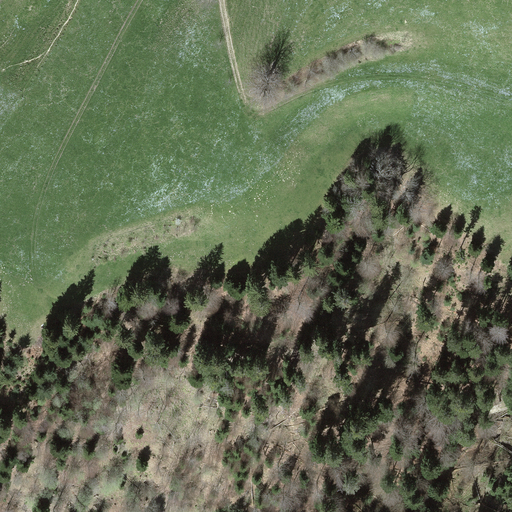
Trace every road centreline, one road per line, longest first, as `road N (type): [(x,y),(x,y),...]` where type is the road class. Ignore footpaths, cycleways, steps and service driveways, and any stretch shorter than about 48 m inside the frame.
road 1 (track): [(511,100),(393,75),(331,83),(251,112),(222,0)]
road 2 (track): [(32,271),(37,211),(140,0)]
